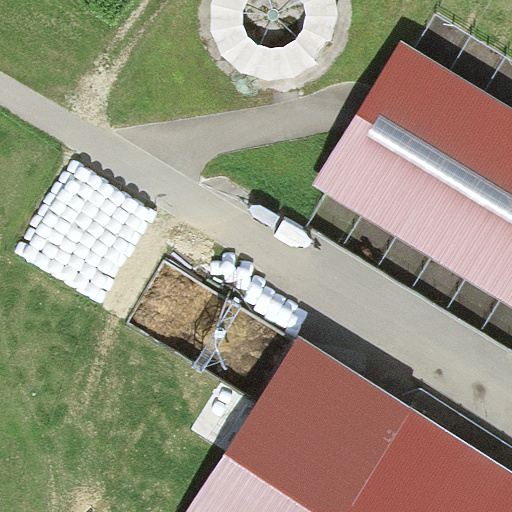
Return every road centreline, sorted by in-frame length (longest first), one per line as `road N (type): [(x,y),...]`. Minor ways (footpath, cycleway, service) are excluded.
road 1 (track): [(0,98),(511,413)]
road 2 (track): [(155,0),(105,60),(89,93),(82,147)]
